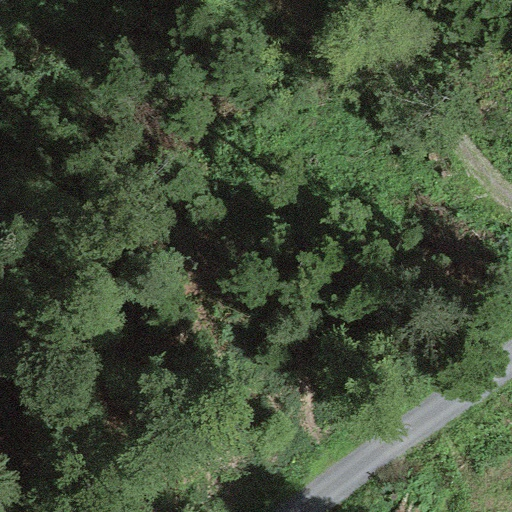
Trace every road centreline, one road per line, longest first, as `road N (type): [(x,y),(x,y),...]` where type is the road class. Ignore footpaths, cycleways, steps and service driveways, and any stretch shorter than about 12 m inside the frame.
road 1 (track): [(306,511),(511,357)]
road 2 (track): [(353,0),(511,176)]
